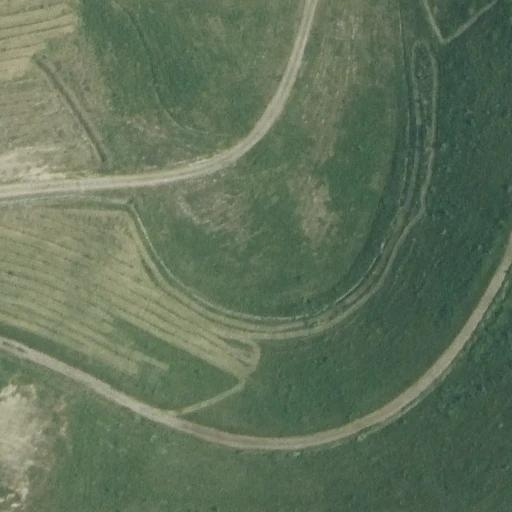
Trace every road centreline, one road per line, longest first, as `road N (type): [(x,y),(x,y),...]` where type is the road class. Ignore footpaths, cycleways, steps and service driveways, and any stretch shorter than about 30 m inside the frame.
road 1 (track): [(0,344),(186,423),(276,444),(377,427),(440,376),(511,258)]
road 2 (track): [(310,0),(295,65),(266,121),(223,161),(192,176),(0,196)]
